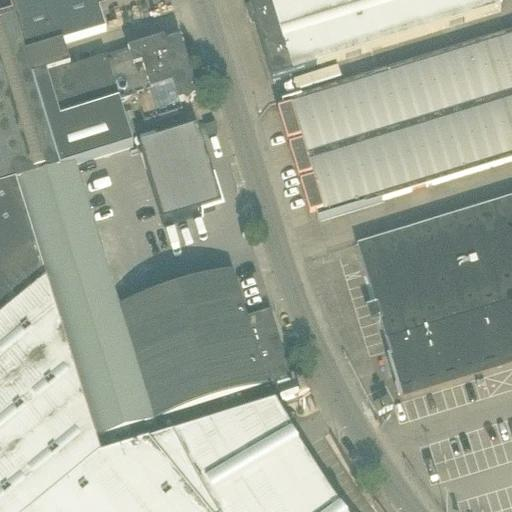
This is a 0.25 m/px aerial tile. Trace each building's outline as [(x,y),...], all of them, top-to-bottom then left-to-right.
[(64,46),(106,33),(96,0),(7,0),(13,19),(25,57),(63,46),(64,46)] [(248,0),(251,8),(246,10),(251,24),(255,23),(274,83),(501,14),(496,0),(248,0)] [(0,191),(16,186),(60,173),(25,57),(13,19),(0,22),(0,191)] [(316,216),(318,223),(511,163),(511,35),(282,106),(284,112),(278,114),(288,146),(293,144),(295,148),(289,150),(299,182),(305,180),(306,185),(300,186),(310,218),(316,216)] [(71,71),(70,68),(63,46),(25,57),(60,173),(75,169),(74,167),(57,112),(190,71),(181,42),(165,47),(164,42),(105,61),(71,71)] [(182,115),(180,106),(199,100),(190,71),(57,112),(74,167),(133,149),(120,104),(136,99),(144,127),(182,115)] [(208,139),(218,136),(215,127),(205,130),(208,139)] [(198,132),(139,151),(163,229),(201,217),(202,219),(203,219),(202,216),(215,212),(213,206),(219,204),(213,182),(215,182),(215,180),(213,181),(198,132)] [(75,169),(60,173),(16,186),(47,288),(100,462),(101,462),(120,456),(114,438),(154,426),(119,310),(75,169)] [(0,324),(47,288),(16,186),(0,191),(0,324)] [(511,202),(357,250),(358,251),(387,346),(402,395),(511,360),(511,202)] [(248,320),(234,275),(119,310),(154,426),(160,444),(205,430),(206,432),(275,410),(269,390),(292,383),(270,313),(248,320)] [(0,511),(27,511),(81,469),(100,462),(47,288),(0,324),(0,511)] [(160,444),(154,426),(114,438),(120,456),(160,444)] [(207,441),(206,432),(205,430),(160,444),(120,456),(101,462),(100,462),(81,469),(27,511),(212,511),(202,494),(189,472),(196,467),(202,459),(206,450),(207,441)]
